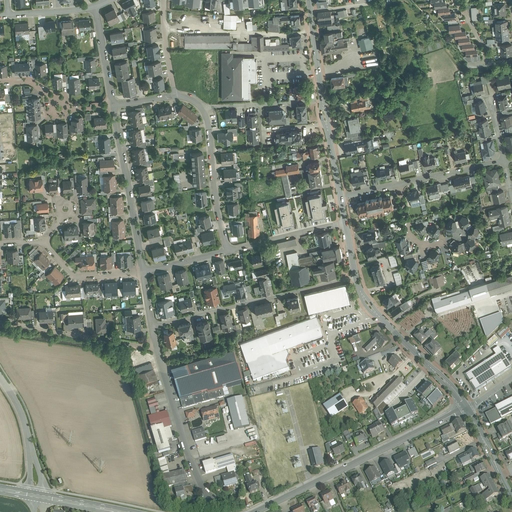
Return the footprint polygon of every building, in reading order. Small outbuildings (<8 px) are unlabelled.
[(263,0),(228,0),(230,8),(264,5),(263,0)] [(289,0),(282,0),(283,2),(285,2),(285,10),(291,9),(290,7),(289,0)] [(127,1),(122,4),(126,10),(128,9),(131,8),(127,1)] [(443,1),(434,2),(435,8),(433,9),(438,8),(447,7),(447,5),(445,4),(445,1),(443,1)] [(505,4),(493,5),(494,10),(495,10),(495,16),(505,15),(504,8),(505,8),(505,4)] [(114,9),(105,14),(109,23),(118,19),(119,19),(117,16),(114,9)] [(149,12),(143,13),(144,22),(154,21),(153,11),(149,12)] [(331,12),(318,13),(318,20),(331,19),(331,18),(331,12)] [(224,15),(224,28),(236,29),(237,16),(234,16),(224,15)] [(299,15),(291,16),(292,21),(292,25),(300,24),(299,15)] [(274,23),(268,23),(268,31),(279,32),(279,24),(282,24),(282,22),(281,17),(273,18),(274,23)] [(89,20),(79,21),(79,22),(79,28),(79,30),(90,29),(89,20)] [(54,21),(45,22),(46,26),(46,30),(46,31),(55,30),(54,21)] [(73,21),(61,22),(62,34),(73,33),(74,33),(73,27),(73,21)] [(507,21),(495,22),(496,27),(496,31),(507,30),(507,21)] [(27,23),(15,24),(16,34),(28,33),(28,31),(27,23)] [(149,29),(144,29),(144,30),(145,41),(156,39),(155,28),(149,29)] [(507,30),(496,31),(497,40),(508,39),(507,30)] [(35,31),(28,31),(28,33),(28,39),(36,38),(35,31)] [(342,31),(324,34),(325,42),(331,41),(334,41),(333,35),(337,35),(337,36),(342,35),(342,31)] [(122,32),(110,34),(111,43),(124,40),(122,32)] [(185,35),(185,48),(228,48),(228,36),(185,35)] [(229,36),(229,48),(237,48),(237,50),(289,49),(288,46),(263,46),(263,37),(253,38),(253,43),(237,43),(237,40),(233,40),(233,35),(229,36)] [(292,37),(293,46),(302,46),(302,37),(292,37)] [(331,41),(333,51),(348,49),(347,42),(350,42),(350,38),(331,41)] [(362,50),(373,48),(370,38),(360,40),(362,50)] [(325,42),(321,43),(322,53),(333,51),(331,41),(325,42)] [(153,46),(147,47),(147,49),(148,58),(159,56),(159,53),(159,52),(158,49),(159,49),(159,48),(158,48),(158,45),(153,46)] [(511,53),(511,45),(501,46),(502,56),(511,54),(511,53)] [(125,46),(112,49),(114,57),(126,55),(125,46)] [(231,53),(222,53),(222,99),(250,99),(250,83),(257,83),(257,62),(254,62),(254,58),(231,58),(231,53)] [(88,60),(86,60),(87,70),(95,70),(94,59),(88,60)] [(126,61),(115,63),(118,80),(121,79),(129,78),(126,61)] [(151,64),(147,64),(147,65),(149,74),(152,74),(162,72),(160,62),(151,64)] [(35,64),(35,68),(35,75),(46,74),(45,64),(35,64)] [(343,77),(331,79),(332,83),(331,84),(331,86),(332,87),(332,88),(336,87),(336,89),(342,88),(341,86),(348,85),(348,81),(347,77),(349,76),(353,76),(353,75),(356,74),(356,72),(343,74),(343,77)] [(491,75),(485,76),(486,83),(493,82),(491,75)] [(351,87),(350,77),(349,77),(349,76),(347,77),(348,81),(348,85),(341,86),(342,88),(346,88),(347,89),(348,90),(349,90),(350,89),(351,89),(351,88),(351,87)] [(508,76),(497,78),(499,89),(511,86),(508,76)] [(129,78),(121,79),(124,95),(135,93),(133,77),(129,77),(129,78)] [(61,78),(53,78),(53,87),(61,86),(61,82),(62,82),(62,79),(61,79),(61,78)] [(69,79),(69,83),(70,93),(71,93),(70,92),(79,91),(78,78),(69,79)] [(154,80),(152,80),(153,82),(154,90),(165,88),(163,78),(154,80)] [(99,79),(88,79),(89,88),(99,88),(99,79)] [(482,84),(474,86),(475,94),(484,92),(483,84),(482,84)] [(304,87),(295,87),(295,89),(290,89),(291,95),(295,95),(295,97),(303,97),(303,95),(306,95),(306,90),(305,90),(304,87)] [(502,96),(498,97),(500,105),(499,105),(500,110),(501,110),(501,111),(507,110),(508,109),(507,104),(507,103),(507,102),(508,102),(508,101),(507,99),(506,98),(505,96),(505,95),(502,96)] [(357,101),(351,102),(353,111),(367,108),(367,107),(366,103),(365,99),(357,101)] [(483,102),(474,104),(477,113),(485,111),(483,102)] [(170,105),(164,107),(166,117),(172,116),(171,112),(170,105)] [(299,105),(297,105),(297,111),(298,116),(298,121),(300,121),(303,121),(307,121),(306,105),(302,105),(299,105)] [(182,106),(178,111),(180,112),(180,114),(184,118),(190,110),(187,108),(184,108),(182,106)] [(164,107),(158,108),(159,114),(160,119),(166,117),(164,107)] [(193,113),(190,110),(184,118),(188,121),(190,121),(192,122),(196,117),(193,115),(193,113)] [(283,110),(269,111),(270,123),(285,122),(286,122),(286,118),(286,112),(283,110)] [(135,111),(129,113),(130,119),(141,117),(140,111),(135,111)] [(236,111),(225,112),(226,120),(229,120),(229,121),(232,121),(232,120),(237,119),(236,111)] [(248,116),(248,126),(250,126),(256,126),(257,126),(257,115),(256,115),(249,116),(248,116)] [(511,115),(504,117),(501,118),(503,127),(504,127),(510,126),(511,125),(509,116),(511,115)] [(81,117),(76,118),(76,120),(72,121),(72,125),(72,130),(73,130),(82,130),(81,117)] [(142,123),(141,117),(130,119),(131,125),(138,124),(142,123)] [(358,117),(351,118),(350,118),(350,119),(344,120),(345,124),(349,124),(350,130),(347,131),(348,137),(358,135),(357,129),(360,129),(358,117)] [(103,118),(94,119),(94,124),(96,124),(96,128),(106,127),(106,123),(105,122),(105,120),(104,120),(104,119),(103,118)] [(481,121),(477,122),(477,123),(479,131),(490,129),(487,120),(481,121)] [(53,124),(45,125),(45,135),(53,134),(53,132),(53,124)] [(29,126),(26,126),(27,126),(27,133),(37,133),(36,125),(29,126)] [(200,129),(190,129),(190,137),(192,137),(193,140),(201,140),(201,139),(200,134),(200,129)] [(250,130),(249,130),(249,143),(259,143),(258,129),(256,129),(250,130)] [(139,130),(129,132),(130,138),(141,136),(140,130),(139,130)] [(290,133),(286,133),(277,134),(277,143),(287,142),(287,143),(291,142),(302,142),(301,131),(290,131),(290,133)] [(228,133),(217,133),(217,141),(223,141),(223,144),(230,144),(230,140),(233,140),(233,136),(233,132),(228,133)] [(37,133),(27,133),(28,141),(36,140),(38,140),(37,133)] [(141,136),(130,138),(131,144),(137,143),(142,142),(141,136)] [(109,150),(109,138),(101,139),(99,139),(99,141),(99,150),(104,150),(109,150)] [(371,139),(362,141),(363,145),(365,145),(366,150),(373,148),(371,139)] [(482,150),(483,156),(489,155),(494,154),(493,150),(495,150),(493,141),(491,141),(487,142),(483,143),(485,149),(482,150)] [(357,142),(344,144),(346,154),(351,153),(359,151),(358,146),(357,142)] [(308,152),(300,153),(301,159),(307,158),(310,157),(319,156),(319,151),(318,146),(309,148),(309,150),(310,152),(308,152)] [(138,149),(132,150),(133,156),(144,155),(143,149),(143,148),(138,149)] [(455,154),(454,154),(456,163),(467,161),(467,159),(470,158),(469,154),(466,154),(465,151),(461,152),(455,154)] [(202,152),(191,153),(192,169),(204,169),(202,152)] [(233,153),(222,154),(223,164),(234,163),(233,153)] [(144,155),(133,156),(134,163),(141,162),(145,161),(144,155)] [(434,158),(424,160),(426,169),(436,166),(434,158)] [(104,161),(100,161),(100,170),(107,170),(114,169),(113,160),(104,161)] [(319,161),(308,163),(309,168),(307,169),(307,171),(320,169),(319,161)] [(408,163),(400,165),(402,174),(407,173),(407,172),(410,171),(409,164),(408,163)] [(298,164),(286,166),(287,169),(288,174),(299,172),(299,170),(298,164)] [(142,168),(135,169),(136,175),(147,173),(146,167),(142,168)] [(381,170),(377,171),(378,179),(391,176),(389,168),(385,169),(381,170)] [(204,169),(192,169),(193,185),(205,185),(204,169)] [(234,169),(223,170),(224,180),(236,179),(235,169),(234,169)] [(323,185),(320,169),(308,171),(311,187),(323,185)] [(497,170),(486,172),(488,181),(485,181),(486,187),(498,185),(500,184),(497,170)] [(147,173),(136,175),(137,181),(144,180),(148,179),(147,173)] [(292,195),(288,174),(281,175),(286,197),(292,195)] [(364,174),(351,177),(353,185),(365,182),(365,181),(364,174)] [(108,176),(103,176),(104,184),(115,183),(114,175),(108,176)] [(76,178),(76,181),(77,191),(85,191),(84,188),(85,187),(87,187),(86,178),(76,178)] [(464,178),(454,180),(455,185),(455,188),(466,186),(464,178)] [(41,180),(29,180),(30,187),(29,188),(29,191),(30,192),(32,192),(33,191),(42,190),(42,186),(42,180),(41,180)] [(70,181),(62,182),(63,192),(71,192),(71,187),(70,181)] [(56,182),(48,183),(49,193),(57,193),(57,186),(56,182)] [(115,183),(104,184),(104,191),(109,191),(115,190),(115,183)] [(437,184),(428,186),(429,195),(432,194),(439,193),(439,192),(437,184)] [(149,185),(145,186),(138,187),(140,195),(149,194),(149,191),(150,189),(149,186),(149,185)] [(235,187),(226,187),(227,197),(238,196),(237,192),(237,187),(237,186),(235,187)] [(416,191),(412,191),(412,192),(407,193),(409,199),(410,199),(411,203),(420,200),(419,195),(418,191),(416,192),(416,191)] [(503,191),(494,193),(496,203),(505,200),(503,191)] [(206,192),(195,193),(195,194),(196,194),(197,205),(196,205),(200,205),(201,205),(207,204),(206,199),(205,193),(206,193),(206,192)] [(323,203),(321,193),(310,195),(311,199),(306,200),(309,217),(314,216),(315,220),(326,218),(324,207),(327,206),(327,203),(323,203)] [(116,197),(110,197),(111,205),(122,204),(121,196),(116,197)] [(390,196),(382,198),(382,197),(381,197),(379,198),(379,199),(377,199),(376,198),(374,199),(377,214),(385,212),(388,211),(387,210),(393,209),(390,196)] [(95,199),(81,200),(82,214),(91,213),(91,205),(95,205),(95,199)] [(148,200),(141,201),(142,209),(154,207),(152,199),(148,200)] [(366,202),(357,204),(358,208),(357,208),(356,209),(356,210),(357,212),(358,212),(359,212),(360,216),(366,215),(366,216),(369,215),(369,216),(377,214),(374,199),(371,199),(371,201),(369,201),(369,200),(368,200),(366,200),(366,201),(366,202)] [(292,211),(289,200),(278,202),(279,207),(274,208),(277,224),(282,223),(283,227),(295,225),(292,214),(293,214),(292,211)] [(41,204),(36,204),(37,211),(48,211),(47,203),(41,204)] [(228,204),(227,204),(228,204),(229,207),(228,207),(229,214),(228,214),(238,213),(237,204),(237,203),(235,203),(228,204)] [(122,204),(111,205),(112,213),(117,213),(122,212),(122,204)] [(507,207),(496,209),(496,210),(489,211),(490,217),(499,216),(501,225),(502,225),(510,223),(507,207)] [(256,211),(248,212),(249,225),(249,228),(257,228),(257,215),(256,215),(256,211)] [(145,215),(144,215),(145,223),(156,221),(154,213),(151,214),(145,215)] [(209,216),(199,218),(200,221),(198,222),(199,227),(202,226),(203,227),(211,225),(209,216)] [(468,219),(462,217),(459,221),(460,226),(465,228),(469,224),(468,219)] [(117,220),(112,221),(113,229),(123,228),(123,220),(117,220)] [(455,222),(450,221),(446,225),(447,230),(453,231),(457,227),(455,222)] [(87,222),(83,223),(84,233),(93,232),(93,222),(87,222)] [(234,224),(232,225),(233,234),(242,233),(241,223),(240,224),(234,224)] [(422,223),(417,225),(416,230),(420,234),(425,232),(426,227),(422,223)] [(435,225),(429,227),(428,233),(433,237),(439,235),(440,229),(435,225)] [(477,228),(472,226),(468,230),(469,235),(475,237),(479,233),(477,228)] [(123,228),(113,229),(113,236),(113,237),(119,236),(124,236),(123,228)] [(158,228),(146,231),(149,241),(161,238),(158,228)] [(213,231),(201,234),(203,244),(215,241),(213,231)] [(368,233),(364,234),(366,242),(371,241),(372,243),(377,242),(376,236),(377,236),(376,231),(375,232),(368,233)] [(511,231),(500,234),(501,239),(500,239),(501,240),(502,244),(511,242),(511,231)] [(329,232),(322,233),(322,234),(317,235),(319,235),(320,239),(321,245),(320,246),(332,244),(331,243),(331,244),(329,232)] [(296,238),(284,241),(285,247),(297,245),(296,238)] [(401,240),(396,241),(398,248),(399,247),(401,253),(410,251),(410,249),(411,249),(411,247),(409,247),(409,244),(407,245),(405,238),(401,240)] [(474,240),(469,239),(465,243),(466,248),(471,250),(475,246),(474,240)] [(191,240),(183,242),(185,252),(193,250),(191,240)] [(183,242),(174,244),(176,254),(185,252),(183,242)] [(456,243),(452,247),(454,252),(459,253),(463,249),(461,244),(456,243)] [(339,246),(322,250),(322,252),(324,262),(334,260),(342,259),(339,246)] [(163,247),(151,250),(154,260),(166,257),(163,247)] [(375,248),(373,249),(373,247),(370,248),(371,249),(367,250),(369,258),(377,256),(377,255),(380,254),(379,248),(375,249),(375,248)] [(17,250),(7,251),(8,261),(18,260),(18,255),(17,250)] [(36,250),(29,256),(34,260),(40,254),(36,250)] [(74,250),(68,256),(71,259),(77,253),(74,250)] [(436,251),(430,252),(429,257),(433,261),(438,260),(439,254),(436,251)] [(296,252),(286,254),(289,270),(299,268),(297,258),(298,258),(298,257),(297,257),(296,252)] [(298,258),(297,258),(299,268),(319,264),(324,262),(322,252),(321,252),(321,253),(298,258)] [(40,254),(34,260),(38,265),(45,258),(41,253),(40,254)] [(394,254),(388,256),(392,267),(398,265),(394,254)] [(260,255),(251,257),(253,265),(262,263),(260,255)] [(110,256),(101,256),(101,259),(100,259),(100,260),(100,264),(101,264),(102,267),(111,267),(110,256)] [(414,257),(407,259),(405,266),(410,271),(417,269),(419,262),(414,257)] [(45,258),(38,265),(43,269),(49,263),(50,262),(45,258)] [(240,259),(233,261),(234,266),(235,269),(242,267),(240,259)] [(223,260),(215,262),(217,273),(225,271),(222,261),(223,261),(223,260)] [(324,262),(319,264),(319,267),(320,271),(322,277),(333,275),(331,266),(335,265),(333,260),(324,262)] [(49,263),(43,269),(38,274),(40,276),(48,269),(51,265),(49,263)] [(379,263),(375,264),(375,265),(371,267),(372,268),(371,269),(372,272),(373,272),(374,276),(382,273),(379,263)] [(198,280),(212,277),(209,264),(194,267),(198,280)] [(289,270),(292,285),(300,283),(303,283),(310,281),(306,266),(299,268),(289,270)] [(63,275),(55,267),(50,271),(46,275),(47,275),(55,283),(56,282),(57,283),(59,283),(60,282),(60,280),(59,279),(63,275)] [(50,271),(48,269),(40,276),(43,279),(47,275),(46,275),(50,271)] [(268,269),(256,271),(257,277),(260,276),(265,275),(269,274),(268,269)] [(186,270),(175,272),(178,283),(188,281),(186,270)] [(399,271),(393,273),(397,285),(403,283),(399,271)] [(382,273),(374,276),(375,279),(374,280),(375,284),(377,283),(377,285),(381,283),(381,285),(386,284),(382,273)] [(168,274),(158,276),(161,289),(170,287),(172,286),(168,274)] [(486,283),(490,295),(511,287),(511,274),(492,281),(486,283)] [(434,287),(443,284),(442,281),(444,281),(442,276),(432,279),(434,287)] [(261,280),(259,280),(262,292),(262,295),(270,293),(268,285),(267,280),(266,280),(266,278),(266,279),(261,280)] [(234,283),(223,286),(224,294),(236,291),(234,283)] [(69,285),(65,286),(66,296),(74,296),(73,285),(69,286),(69,285)] [(346,285),(305,295),(310,318),(313,317),(317,316),(318,316),(317,312),(350,303),(346,285)] [(242,286),(235,288),(238,301),(245,299),(242,286)] [(260,286),(253,287),(255,294),(260,293),(262,292),(260,286)] [(216,288),(204,290),(207,304),(219,302),(216,288)] [(441,299),(433,302),(436,312),(473,300),(470,290),(441,299)] [(399,299),(394,293),(389,296),(394,303),(399,299)] [(387,296),(385,297),(386,299),(383,301),(387,307),(394,303),(389,296),(388,297),(387,296)] [(179,298),(182,311),(193,309),(191,299),(184,300),(183,297),(179,298)] [(298,297),(290,299),(287,299),(290,311),(301,309),(298,297)] [(174,313),(171,300),(158,302),(161,316),(174,313)] [(271,303),(264,305),(264,304),(261,305),(254,307),(256,316),(273,312),(271,303)] [(400,306),(391,312),(392,313),(391,313),(394,317),(395,318),(396,318),(397,317),(404,312),(402,310),(403,309),(400,306)] [(23,308),(17,308),(17,318),(30,317),(30,316),(30,310),(30,308),(29,308),(29,309),(23,309),(23,308)] [(247,309),(238,311),(241,323),(250,320),(247,309)] [(51,311),(39,312),(40,322),(53,321),(52,316),(52,312),(51,311)] [(228,313),(220,315),(222,323),(230,321),(228,313)] [(503,313),(481,319),(485,332),(506,326),(503,313)] [(69,315),(69,319),(70,326),(83,325),(82,317),(82,314),(69,315)] [(319,318),(318,318),(317,316),(313,317),(320,336),(324,335),(319,323),(320,323),(319,318)] [(310,318),(264,335),(271,354),(287,348),(303,342),(320,336),(313,317),(310,318)] [(103,318),(96,318),(96,332),(109,331),(108,322),(103,322),(103,318)] [(197,324),(200,339),(211,337),(207,321),(201,323),(197,324)] [(230,321),(222,323),(221,323),(223,331),(226,330),(229,330),(230,330),(230,329),(231,329),(230,327),(232,326),(230,321)] [(186,332),(184,324),(178,326),(180,334),(186,332)] [(419,332),(414,337),(421,344),(427,339),(426,339),(430,336),(431,334),(428,330),(425,333),(423,331),(420,333),(419,332)] [(164,333),(163,334),(164,338),(163,339),(165,340),(166,346),(171,345),(175,343),(176,343),(175,339),(173,331),(168,332),(164,333)] [(388,342),(379,332),(376,335),(373,338),(372,339),(373,339),(376,343),(382,348),(388,342)] [(358,333),(349,337),(352,345),(361,342),(358,333)] [(287,348),(271,354),(264,335),(240,344),(252,376),(251,376),(251,377),(252,377),(253,381),(289,368),(285,359),(288,352),(287,348)] [(320,336),(303,342),(303,343),(304,343),(311,341),(316,340),(315,339),(323,337),(324,335),(320,336)] [(373,339),(363,348),(367,352),(376,343),(373,339)] [(441,350),(433,341),(425,348),(434,357),(441,350)] [(233,347),(182,362),(193,398),(208,393),(222,389),(243,383),(233,347)] [(501,352),(486,362),(496,378),(511,368),(501,352)] [(457,354),(456,353),(445,364),(452,371),(461,363),(460,361),(462,359),(457,354)] [(402,363),(395,356),(389,362),(395,369),(402,363)] [(364,374),(374,370),(373,367),(374,367),(373,363),(372,363),(371,361),(361,364),(360,365),(364,374)] [(151,362),(134,368),(136,374),(153,368),(151,362)] [(182,362),(170,365),(180,401),(193,398),(182,362)] [(486,362),(466,376),(476,391),(496,378),(486,362)] [(153,368),(136,374),(141,388),(158,382),(153,368)] [(396,377),(379,395),(384,400),(402,383),(396,377)] [(158,382),(141,388),(144,397),(149,396),(147,389),(159,385),(158,382)] [(417,393),(422,398),(421,400),(426,405),(428,403),(433,408),(443,398),(437,392),(437,393),(432,389),(433,388),(427,383),(417,393)] [(222,389),(208,393),(210,401),(225,396),(222,389)] [(193,398),(180,401),(182,409),(210,401),(208,393),(193,398)] [(340,395),(323,406),(332,418),(348,407),(340,395)] [(379,395),(370,403),(376,409),(384,400),(379,395)] [(306,412),(303,397),(298,398),(301,413),(306,412)] [(511,398),(495,407),(496,409),(501,419),(511,413),(511,398)] [(155,399),(147,402),(152,416),(159,414),(157,407),(158,407),(157,403),(156,403),(155,399)] [(361,399),(353,404),(361,415),(368,410),(361,399)] [(385,414),(391,427),(398,424),(399,425),(412,419),(412,417),(418,414),(412,401),(405,404),(406,406),(393,412),(392,410),(389,412),(385,414)] [(216,407),(201,411),(204,421),(205,421),(205,420),(208,419),(209,420),(219,417),(216,407)] [(501,419),(496,409),(485,414),(491,425),(501,419)] [(194,411),(186,413),(188,419),(195,416),(194,411)] [(301,413),(298,414),(300,422),(302,421),(305,432),(314,429),(312,419),(310,411),(306,412),(301,413)] [(152,416),(148,417),(152,429),(163,426),(164,429),(170,427),(172,427),(167,412),(159,414),(152,416)] [(460,419),(452,423),(452,424),(455,430),(457,433),(465,429),(460,419)] [(375,425),(368,429),(371,433),(370,433),(372,438),(378,435),(378,434),(384,432),(382,428),(381,428),(380,424),(376,426),(375,425)] [(448,425),(440,429),(444,436),(452,432),(449,426),(448,425)] [(163,426),(152,429),(159,454),(170,450),(167,441),(164,429),(163,426)] [(504,426),(497,429),(500,434),(502,439),(509,436),(504,426)] [(170,427),(164,429),(167,441),(173,439),(170,427)] [(204,429),(192,432),(195,442),(207,438),(204,429)] [(314,429),(305,432),(307,440),(316,438),(314,429)] [(360,434),(351,438),(356,448),(365,443),(360,434)] [(226,436),(216,439),(219,449),(229,446),(226,436)] [(454,442),(453,441),(449,443),(450,445),(448,446),(449,448),(447,449),(450,454),(459,449),(456,442),(454,442)] [(331,448),(333,452),(335,456),(345,452),(341,443),(331,448)] [(410,457),(414,455),(415,457),(419,455),(415,448),(408,451),(410,457)] [(323,465),(319,449),(309,452),(310,456),(313,467),(323,465)] [(475,449),(467,453),(471,461),(479,457),(475,449)] [(405,452),(394,458),(399,469),(408,465),(407,462),(410,461),(405,452)] [(467,453),(458,457),(462,465),(471,461),(467,453)] [(232,455),(213,461),(216,470),(226,467),(235,465),(232,455)] [(434,459),(425,463),(427,468),(436,463),(434,459)] [(166,461),(159,463),(162,476),(169,474),(166,461)] [(206,463),(203,464),(206,474),(216,471),(216,470),(213,461),(209,462),(206,463)] [(394,472),(389,461),(381,465),(386,476),(394,472)] [(478,464),(478,463),(472,465),(477,474),(486,470),(482,462),(478,464)] [(448,464),(444,466),(449,475),(452,473),(448,464)] [(235,465),(226,467),(229,474),(234,473),(237,472),(235,465)] [(374,468),(366,472),(371,483),(380,479),(380,478),(378,475),(374,468)] [(429,469),(416,476),(421,488),(435,481),(429,469)] [(169,474),(162,476),(165,488),(187,482),(184,470),(169,474)] [(229,476),(222,478),(223,482),(225,488),(237,484),(234,473),(229,474),(229,476)] [(359,475),(351,479),(355,486),(356,486),(361,484),(363,482),(359,475)] [(473,475),(464,480),(466,483),(475,478),(473,475)] [(488,475),(480,479),(483,484),(486,489),(494,485),(488,475)] [(250,476),(245,478),(248,486),(253,484),(250,476)] [(416,476),(391,488),(394,494),(393,495),(396,500),(421,488),(416,476)] [(248,486),(247,486),(250,494),(259,491),(258,488),(260,488),(258,482),(253,484),(248,486)] [(342,484),(336,487),(340,495),(346,492),(350,491),(349,490),(350,490),(346,482),(346,483),(345,482),(342,484)] [(361,484),(356,486),(360,494),(365,492),(361,484)] [(477,486),(470,489),(473,496),(477,494),(482,491),(481,488),(479,489),(477,486)] [(192,487),(175,491),(176,496),(177,496),(178,497),(177,497),(177,498),(185,496),(185,498),(188,498),(189,499),(191,498),(191,499),(196,498),(195,493),(193,493),(192,487)] [(495,488),(485,493),(488,499),(498,494),(495,488)] [(333,500),(329,491),(321,495),(324,501),(325,504),(329,502),(333,500)] [(315,498),(307,502),(311,511),(315,511),(317,511),(315,507),(318,505),(315,498)]
